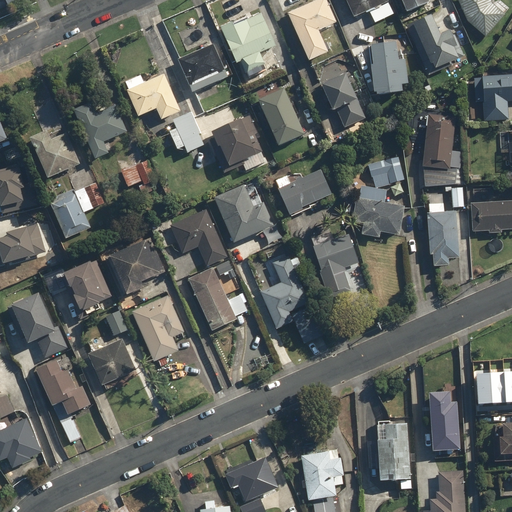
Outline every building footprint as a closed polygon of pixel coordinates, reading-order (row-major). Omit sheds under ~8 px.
[(327,0),(313,0),(290,11),(313,61),(334,51),(325,31),(339,24),(327,0)] [(391,0),(350,0),(358,16),(370,11),(376,24),(397,14),(391,0)] [(405,0),(411,12),(434,0),(405,0)] [(494,0),(460,0),(469,20),(491,37),(509,13),(495,2),(494,0)] [(264,49),(278,42),(259,6),(223,25),(241,61),(247,58),(253,70),(270,62),(264,49)] [(437,11),(411,23),(433,70),(446,63),(466,54),(454,28),(447,32),(437,11)] [(219,40),(181,58),(196,91),(234,73),(219,40)] [(400,41),(374,42),(377,94),(407,92),(406,85),(413,84),(411,57),(401,58),(400,41)] [(348,72),(324,85),(348,130),(372,117),(348,72)] [(144,73),(127,81),(141,114),(158,107),(163,118),(185,108),(170,74),(148,83),(144,73)] [(511,100),(511,75),(476,76),(476,102),(486,102),(486,121),(511,121),(511,101),(511,100)] [(287,86),(261,99),(284,146),(310,132),(287,86)] [(91,97),(71,108),(100,161),(114,153),(109,143),(134,129),(120,102),(100,113),(91,97)] [(218,141),(221,147),(225,146),(233,165),(268,150),(253,114),(248,116),(243,103),(201,120),(197,109),(177,118),(180,127),(171,130),(179,149),(186,146),(189,153),(217,142),(218,141)] [(0,142),(11,137),(0,113),(0,142)] [(455,149),(456,115),(428,113),(425,166),(464,168),(465,149),(455,149)] [(47,131),(33,137),(51,177),(84,162),(70,131),(51,139),(47,131)] [(399,155),(372,164),(380,189),(407,180),(399,155)] [(123,169),(130,187),(144,182),(146,185),(157,181),(149,159),(123,169)] [(22,163),(0,168),(0,194),(4,209),(19,205),(20,209),(40,204),(35,184),(28,186),(22,163)] [(302,178),(299,172),(277,182),(294,215),(336,194),(323,167),(302,178)] [(429,173),(430,186),(464,183),(463,170),(429,173)] [(88,212),(108,203),(98,181),(52,202),(69,241),(96,229),(88,212)] [(258,205),(248,184),(217,198),(237,243),(279,225),(269,201),(258,205)] [(464,186),(453,188),(457,207),(468,205),(464,186)] [(377,190),(363,187),(357,218),(368,220),(366,234),(384,237),(384,232),(402,235),(407,205),(389,202),(391,192),(377,190)] [(511,199),(474,200),(474,230),(491,230),(491,233),(506,233),(506,229),(511,229),(511,199)] [(431,200),(431,210),(432,254),(437,254),(437,266),(452,266),(452,257),(462,257),(461,211),(446,211),(446,200),(431,200)] [(210,209),(171,228),(183,253),(199,245),(209,267),(233,256),(210,209)] [(19,227),(0,235),(0,260),(5,272),(50,250),(38,224),(22,231),(19,227)] [(354,231),(313,245),(331,297),(353,290),(346,268),(364,262),(354,231)] [(155,238),(112,255),(130,298),(149,290),(147,283),(170,274),(155,238)] [(283,282),(262,291),(279,329),(296,321),(307,346),(331,336),(296,256),(276,265),(283,282)] [(98,259),(67,272),(85,313),(116,299),(98,259)] [(239,315),(251,309),(242,292),(231,298),(216,267),(191,279),(217,331),(241,319),(239,315)] [(377,314),(369,291),(347,298),(354,321),(377,314)] [(45,293),(10,308),(26,343),(39,336),(48,356),(69,346),(45,293)] [(168,294),(135,309),(159,361),(181,351),(176,340),(187,335),(168,294)] [(123,310),(107,316),(114,335),(130,329),(123,310)] [(126,336),(92,351),(106,384),(140,369),(126,336)] [(59,359),(39,368),(58,406),(65,403),(71,415),(94,404),(84,383),(79,386),(71,368),(65,371),(59,359)] [(511,373),(477,375),(479,405),(511,402),(511,373)] [(451,390),(432,391),(435,449),(463,448),(461,400),(451,401),(451,390)] [(10,395),(0,399),(0,418),(0,419),(17,411),(10,395)] [(48,454),(33,416),(1,430),(0,427),(0,456),(1,460),(10,457),(14,468),(48,454)] [(408,421),(380,423),(384,479),(412,478),(408,421)] [(496,427),(495,458),(511,458),(511,421),(506,421),(506,427),(496,427)] [(345,449),(304,455),(310,498),(340,494),(338,476),(349,475),(345,449)] [(241,485),(247,499),(281,483),(269,455),(229,474),(235,487),(241,485)] [(466,511),(465,470),(440,472),(441,490),(437,490),(438,498),(433,498),(434,511),(466,511)] [(511,470),(499,471),(500,496),(511,495),(511,470)] [(242,511),(263,511),(270,509),(264,496),(240,508),(242,511)] [(132,511),(127,503),(116,511),(132,511)] [(340,511),(338,503),(316,508),(317,511),(340,511)]
